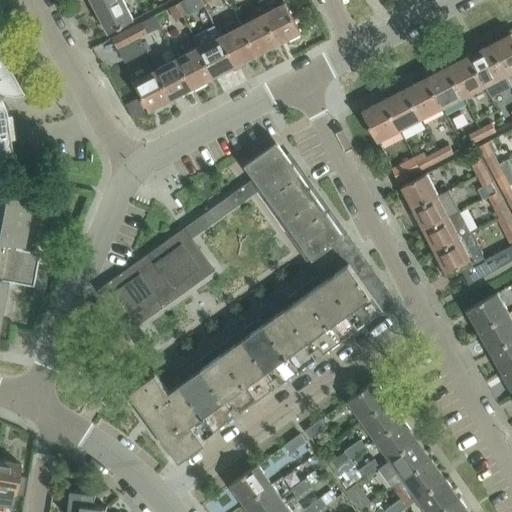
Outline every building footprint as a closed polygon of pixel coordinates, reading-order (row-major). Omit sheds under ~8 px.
[(92,0),(98,10),(117,0),(92,0)] [(134,19),(123,0),(117,0),(98,10),(110,32),(134,19)] [(190,10),(185,0),(182,0),(177,3),(183,14),(190,10)] [(301,31),(286,2),(264,13),(279,42),(301,31)] [(183,14),(177,3),(170,7),(175,18),(183,14)] [(279,42),(264,13),(243,24),(258,54),(279,42)] [(149,33),(143,21),(135,25),(141,37),(149,33)] [(221,35),(222,35),(216,24),(194,35),(201,46),(200,46),(215,76),(236,65),(221,35)] [(258,54),(243,24),(222,35),(221,35),(236,65),(258,54)] [(118,48),(141,37),(135,25),(112,38),(118,48)] [(511,32),(510,34),(511,35),(491,45),(511,85),(511,32)] [(511,85),(491,45),(470,56),(485,86),(491,96),(511,85)] [(215,76),(200,46),(178,57),(194,87),(215,76)] [(0,154),(11,153),(5,107),(4,107),(3,103),(0,100),(0,99),(0,93),(2,90),(6,92),(11,92),(16,92),(22,90),(13,75),(13,74),(0,50),(0,154)] [(485,86),(470,56),(449,67),(464,97),(485,86)] [(194,87),(178,57),(157,68),(172,98),(194,87)] [(464,97),(449,67),(428,78),(443,107),(464,97)] [(172,98),(157,68),(135,80),(150,109),(172,98)] [(443,107),(428,78),(406,88),(422,118),(443,107)] [(422,118),(406,88),(387,99),(386,98),(385,98),(401,129),(422,118)] [(137,97),(126,104),(133,118),(145,112),(137,97)] [(401,129),(385,98),(383,99),(384,100),(364,110),(379,140),(401,129)] [(498,101),(475,111),(480,122),(503,112),(498,101)] [(497,130),(492,121),(480,128),(484,136),(497,130)] [(480,128),(469,133),(473,142),(484,136),(480,128)] [(276,143),(249,163),(280,208),(308,189),(276,143)] [(454,152),(450,143),(438,149),(442,158),(454,152)] [(442,158),(438,149),(427,155),(432,164),(442,158)] [(500,163),(494,151),(485,156),(492,168),(500,163)] [(400,181),(422,170),(416,157),(393,168),(400,181)] [(487,170),(481,158),(471,162),(478,175),(487,170)] [(500,163),(492,168),(502,188),(510,184),(511,183),(511,171),(506,174),(500,163)] [(493,181),(487,170),(478,175),(484,186),(493,181)] [(428,173),(402,187),(413,208),(439,195),(438,194),(428,173)] [(0,321),(7,281),(35,286),(41,252),(13,247),(13,244),(24,246),(35,186),(17,183),(18,179),(11,177),(10,182),(0,179),(0,321)] [(469,187),(473,205),(486,202),(481,184),(469,187)] [(511,186),(510,184),(502,188),(511,206),(511,186)] [(425,230),(462,210),(450,188),(438,194),(439,195),(413,208),(425,230)] [(325,213),(308,189),(280,208),(298,233),(325,213)] [(509,213),(498,191),(497,191),(488,196),(500,217),(500,218),(509,213)] [(473,232),(462,210),(425,230),(436,251),(473,232)] [(343,237),(325,213),(298,233),(315,257),(343,237)] [(511,238),(511,218),(509,213),(500,218),(500,217),(498,217),(509,240),(511,238)] [(484,253),(473,232),(436,251),(439,258),(436,260),(443,273),(446,271),(447,273),(460,266),(484,253)] [(183,244),(157,262),(156,263),(173,286),(199,267),(183,244)] [(511,245),(487,259),(463,271),(469,284),(494,272),(511,261),(511,245)] [(156,263),(157,262),(153,257),(152,258),(137,269),(141,274),(115,292),(131,316),(157,297),(160,302),(176,291),(173,286),(156,263)] [(349,264),(327,279),(361,327),(383,311),(349,264)] [(361,327),(327,279),(307,294),(340,341),(361,327)] [(510,313),(498,292),(468,309),(480,330),(510,313)] [(340,341),(307,294),(286,309),(319,356),(340,341)] [(319,356),(286,309),(265,324),(299,371),(319,356)] [(511,339),(511,315),(510,313),(480,330),(492,351),(511,339)] [(299,371),(265,324),(244,339),(278,386),(299,371)] [(278,386),(244,339),(223,353),(257,401),(278,386)] [(511,367),(511,339),(492,351),(503,372),(511,367)] [(257,401),(223,353),(203,368),(236,415),(257,401)] [(511,367),(503,372),(511,387),(511,367)] [(236,415),(203,368),(181,383),(200,410),(215,431),(236,415)] [(134,389),(150,412),(174,395),(171,391),(169,392),(156,374),(134,389)] [(363,420),(390,401),(375,380),(348,400),(363,420)] [(200,410),(181,383),(171,391),(174,395),(190,417),(200,410)] [(190,417),(174,395),(150,412),(166,434),(190,417)] [(377,439),(404,420),(390,401),(363,420),(377,439)] [(215,431),(200,410),(190,417),(205,438),(215,431)] [(205,438),(190,417),(166,434),(183,458),(205,442),(203,440),(205,438)] [(311,436),(327,425),(322,417),(306,429),(311,436)] [(391,459),(418,440),(404,420),(377,439),(391,459)] [(290,451),(307,440),(301,432),(285,444),(290,451)] [(350,457),(367,446),(361,438),(345,449),(350,457)] [(405,478),(432,459),(418,440),(391,459),(405,478)] [(339,476),(356,464),(350,457),(334,468),(339,476)] [(348,488),(381,465),(375,458),(343,480),(348,488)] [(17,476),(20,463),(0,459),(0,506),(11,508),(14,492),(21,493),(24,477),(17,476)] [(419,498),(445,479),(432,459),(405,478),(419,498)] [(246,504),(274,484),(259,464),(232,484),(246,504)] [(297,495),(313,484),(307,476),(291,487),(297,495)] [(389,476),(372,488),(377,497),(395,485),(389,476)] [(428,511),(440,511),(459,498),(445,479),(419,498),(428,511)] [(275,511),(287,504),(274,484),(246,504),(252,511),(275,511)] [(106,511),(107,506),(95,505),(96,492),(71,490),(68,511),(106,511)] [(313,511),(327,503),(321,495),(308,505),(313,511)] [(389,511),(397,511),(409,504),(403,496),(387,507),(389,511)] [(469,511),(459,498),(440,511),(469,511)]
